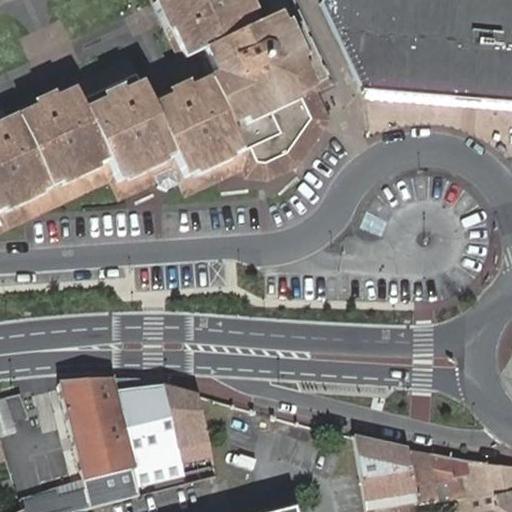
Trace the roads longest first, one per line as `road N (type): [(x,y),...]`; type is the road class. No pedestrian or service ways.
road 1 (residential): [(0,261),(289,242),(328,218),(378,160),(429,152),(466,160),(506,189),(511,206)]
road 2 (primary): [(0,354),(150,345),(479,358)]
